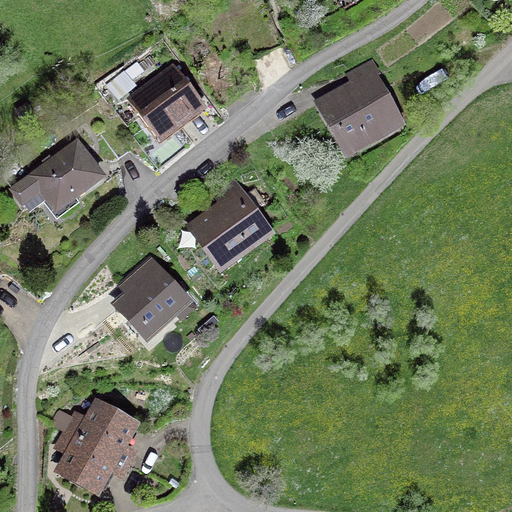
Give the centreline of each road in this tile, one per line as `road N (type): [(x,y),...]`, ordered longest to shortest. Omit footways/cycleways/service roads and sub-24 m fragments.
road 1 (residential): [(23,511),(28,354),(44,316),(132,212),(251,112),(419,0)]
road 2 (residential): [(207,502),(201,412),(216,377),(269,308),(511,52)]
